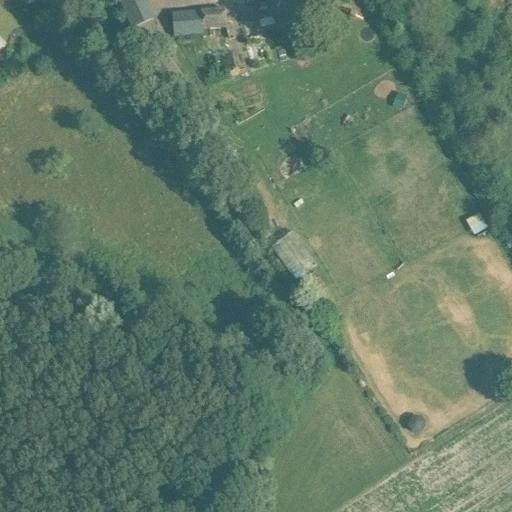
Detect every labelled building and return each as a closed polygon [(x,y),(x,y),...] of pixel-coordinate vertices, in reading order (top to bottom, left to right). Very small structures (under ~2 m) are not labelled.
[(0,0),(0,2),(17,4),(28,10),(32,3),(25,0),(0,0)] [(145,0),(119,0),(139,44),(161,35),(145,0)] [(11,7),(0,16),(0,26),(10,38),(26,24),(11,7)] [(225,11),(172,15),(174,37),(203,35),(203,32),(225,30),(226,30),(225,11)] [(190,87),(166,50),(149,61),(173,98),(190,87)]
